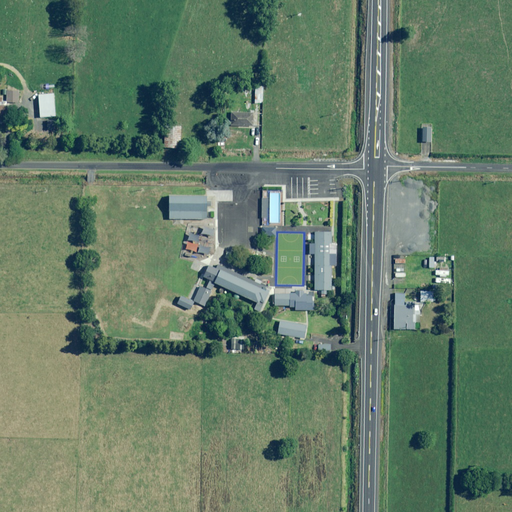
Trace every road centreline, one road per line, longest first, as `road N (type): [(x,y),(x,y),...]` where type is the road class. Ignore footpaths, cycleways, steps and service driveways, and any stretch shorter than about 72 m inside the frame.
road 1 (unclassified): [(0,163),(374,167)]
road 2 (trunk): [(368,511),(374,167)]
road 3 (trunk): [(374,167),(377,0)]
road 4 (unclassified): [(511,169),(374,167)]
